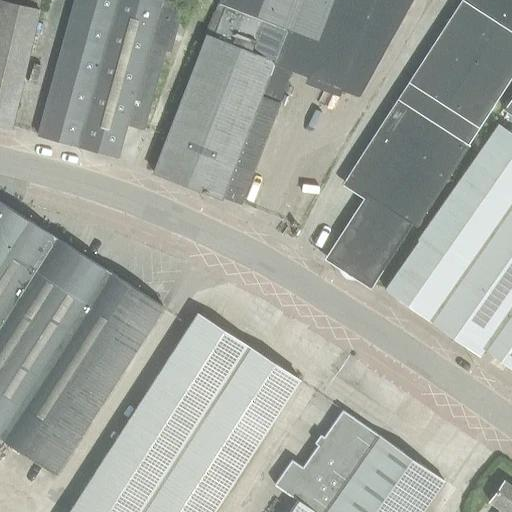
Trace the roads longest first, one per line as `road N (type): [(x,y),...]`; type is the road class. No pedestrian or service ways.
road 1 (unclassified): [(511,424),(246,250),(130,199),(0,160)]
road 2 (unknown): [(214,234),(47,511)]
road 3 (unknown): [(338,306),(214,511)]
